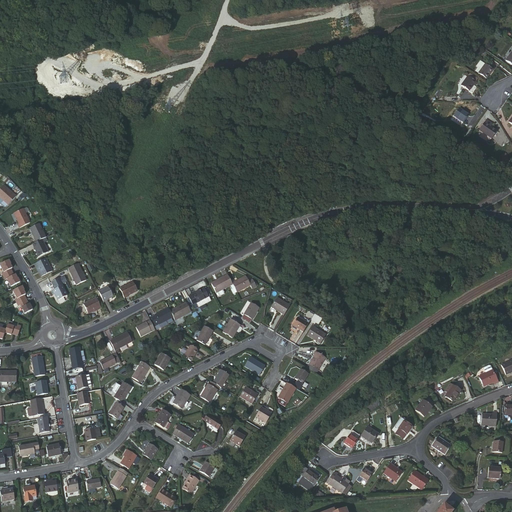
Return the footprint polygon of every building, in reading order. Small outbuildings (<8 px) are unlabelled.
[(476,71),(480,74),(486,64),(481,61),(477,67),(478,68),(476,71)] [(486,64),(480,74),(487,79),(494,69),(486,64)] [(479,79),(471,73),(468,77),(477,82),(479,79)] [(474,85),(477,82),(468,77),(462,86),(473,94),(478,88),(474,85)] [(462,108),(456,116),(466,123),(471,115),(462,108)] [(490,125),(486,122),(481,131),(494,139),(500,132),(493,127),(490,125)] [(1,186),(0,187),(0,201),(6,206),(13,198),(1,186)] [(17,230),(27,224),(20,210),(11,215),(16,226),(15,226),(17,230)] [(35,226),(25,231),(32,244),(38,242),(41,240),(35,226)] [(32,244),(28,246),(34,259),(44,254),(38,242),(32,244)] [(43,260),(31,266),(33,269),(34,269),(38,278),(49,273),(43,260)] [(7,261),(0,263),(0,269),(1,273),(0,273),(0,274),(1,277),(10,273),(8,270),(7,266),(8,265),(7,261)] [(75,265),(65,270),(73,286),(83,282),(75,265)] [(10,273),(1,277),(3,280),(5,280),(7,284),(9,287),(17,283),(15,279),(14,280),(10,273)] [(232,284),(227,276),(217,281),(218,283),(212,286),(216,295),(218,297),(220,298),(224,296),(224,294),(223,291),(231,287),(233,286),(232,284)] [(246,276),(232,284),(233,286),(237,293),(251,285),(252,288),(257,286),(253,279),(249,282),(246,276)] [(49,283),(50,287),(52,291),(48,292),(50,297),(53,296),(55,301),(65,297),(58,283),(56,280),(49,283)] [(123,297),(137,291),(133,280),(118,287),(123,297)] [(15,304),(23,299),(22,296),(20,292),(22,291),(20,287),(12,291),(13,295),(15,299),(13,300),(15,304)] [(105,288),(95,292),(100,303),(104,301),(110,298),(105,288)] [(193,291),(178,299),(178,300),(185,312),(201,303),(198,299),(193,291)] [(265,309),(278,316),(283,305),(270,298),(265,309)] [(23,314),(30,310),(27,304),(26,305),(24,303),(25,302),(23,299),(15,304),(16,307),(19,306),(23,314)] [(93,299),(80,305),(84,315),(93,311),(98,309),(93,299)] [(258,308),(249,303),(240,318),(250,323),(258,308)] [(163,314),(166,319),(168,323),(183,315),(178,306),(163,314)] [(163,314),(161,310),(147,318),(147,319),(144,321),(148,328),(152,326),(152,327),(153,327),(155,330),(161,327),(159,323),(166,319),(163,314)] [(298,330),(303,321),(292,316),(288,324),(298,330)] [(230,321),(222,334),(233,340),(236,334),(235,333),(239,326),(230,321)] [(140,327),(138,324),(128,330),(134,340),(148,332),(144,325),(140,327)] [(307,324),(302,333),(317,340),(321,331),(307,324)] [(13,328),(4,325),(3,331),(2,332),(2,334),(8,336),(9,334),(16,336),(18,327),(14,326),(13,328)] [(204,326),(197,341),(205,346),(213,331),(204,326)] [(119,333),(104,341),(109,350),(124,341),(119,333)] [(67,349),(69,362),(80,360),(78,347),(67,349)] [(179,358),(186,362),(192,352),(185,348),(182,352),(179,350),(178,351),(176,354),(176,356),(179,358)] [(312,353),(307,363),(317,367),(324,354),(313,348),(311,352),(312,353)] [(30,356),(33,378),(44,376),(40,354),(30,356)] [(101,372),(114,366),(110,357),(108,355),(95,362),(101,372)] [(118,364),(113,356),(110,357),(114,366),(118,364)] [(156,356),(150,368),(159,373),(166,361),(156,356)] [(249,357),(244,365),(259,374),(264,365),(249,357)] [(511,359),(502,364),(507,374),(511,371),(511,359)] [(69,362),(70,371),(82,369),(80,360),(69,362)] [(487,371),(479,375),(484,385),(487,383),(493,380),(495,383),(499,381),(491,364),(490,363),(485,365),(485,367),(487,371)] [(135,386),(144,370),(135,365),(126,381),(135,386)] [(299,367),(294,378),(302,382),(308,372),(299,367)] [(215,386),(217,387),(218,386),(221,388),(224,383),(220,381),(224,374),(216,369),(211,376),(213,377),(209,383),(215,386)] [(0,371),(0,382),(15,383),(15,372),(6,372),(6,373),(0,373),(0,372),(0,371)] [(84,377),(75,379),(77,390),(87,388),(85,377),(84,377)] [(208,382),(206,381),(204,385),(202,384),(195,397),(205,403),(215,386),(209,383),(208,382)] [(34,384),(36,396),(47,394),(44,382),(34,384)] [(287,404),(296,387),(286,382),(277,399),(287,404)] [(450,383),(445,390),(447,392),(444,395),(453,402),(460,391),(450,383)] [(239,385),(234,395),(246,402),(252,392),(239,385)] [(110,402),(119,407),(127,391),(119,387),(117,391),(112,388),(108,395),(109,396),(110,397),(112,398),(110,402)] [(179,411),(188,396),(178,391),(169,405),(179,411)] [(86,393),(75,395),(77,407),(88,405),(86,393)] [(43,415),(40,400),(29,402),(31,417),(43,415)] [(423,400),(415,410),(425,416),(432,406),(423,400)] [(256,406),(251,415),(261,421),(267,411),(256,406)] [(113,408),(107,420),(114,424),(120,412),(113,408)] [(155,418),(152,424),(159,429),(167,415),(158,410),(154,417),(155,418)] [(484,415),(483,427),(498,428),(499,413),(496,413),(495,416),(484,415)] [(49,433),(46,418),(36,420),(39,434),(49,433)] [(395,426),(399,428),(403,421),(400,419),(395,426)] [(204,421),(200,428),(210,433),(214,427),(204,421)] [(399,428),(406,434),(412,427),(403,421),(399,428)] [(174,424),(168,435),(172,437),(178,426),(174,424)] [(85,442),(95,440),(93,429),(88,430),(88,427),(88,426),(82,427),(85,442)] [(178,426),(172,437),(185,444),(191,434),(178,426)] [(378,433),(367,426),(361,435),(372,442),(378,433)] [(403,438),(406,434),(399,428),(396,433),(403,438)] [(234,436),(223,429),(217,439),(228,446),(234,436)] [(353,430),(344,442),(353,448),(358,440),(357,439),(360,435),(353,430)] [(436,434),(429,443),(443,452),(450,443),(436,434)] [(503,440),(492,439),(492,451),(502,451),(503,440)] [(144,444),(137,455),(146,460),(153,449),(144,444)] [(16,449),(18,459),(33,456),(31,446),(16,449)] [(44,449),(45,459),(59,457),(57,447),(44,449)] [(126,451),(122,458),(118,465),(127,470),(135,456),(126,451)] [(203,462),(197,472),(206,477),(212,467),(203,462)] [(387,464),(381,474),(393,482),(400,472),(387,464)] [(485,467),(485,477),(497,478),(498,468),(485,467)] [(362,468),(356,477),(365,483),(371,474),(362,468)] [(413,468),(407,478),(422,488),(428,478),(413,468)] [(305,469),(300,477),(311,486),(317,478),(305,469)] [(126,474),(119,470),(117,473),(116,473),(112,479),(114,480),(110,487),(118,491),(125,478),(124,478),(126,474)] [(340,493),(348,482),(345,480),(345,479),(342,477),(341,477),(339,479),(338,478),(334,475),(332,473),(325,483),(340,493)] [(146,474),(140,484),(149,489),(155,479),(146,474)] [(182,484),(180,489),(189,493),(196,480),(187,475),(185,479),(186,480),(183,485),(182,484)] [(55,481),(44,483),(45,493),(56,491),(55,481)] [(76,482),(66,483),(67,494),(78,492),(77,485),(81,485),(81,481),(76,482)] [(99,481),(85,484),(86,492),(100,489),(99,481)] [(26,488),(23,489),(25,503),(32,502),(31,497),(36,497),(34,487),(30,487),(29,484),(25,484),(26,488)] [(167,496),(168,494),(159,489),(154,498),(168,507),(173,500),(167,496)] [(13,490),(0,492),(2,503),(14,501),(13,490)]
